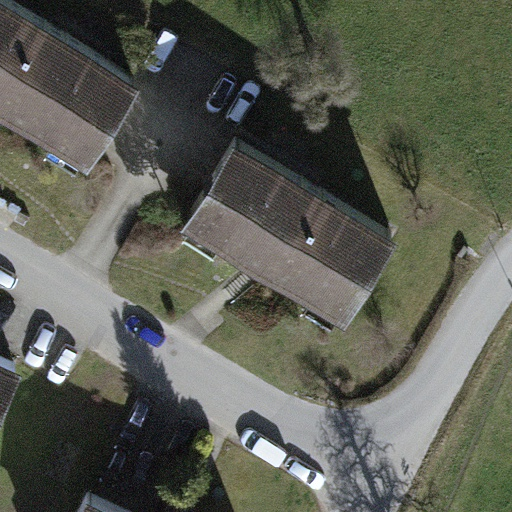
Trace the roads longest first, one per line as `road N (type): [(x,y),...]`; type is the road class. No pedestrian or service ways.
road 1 (residential): [(0,255),(380,483)]
road 2 (residential): [(380,483),(511,266)]
